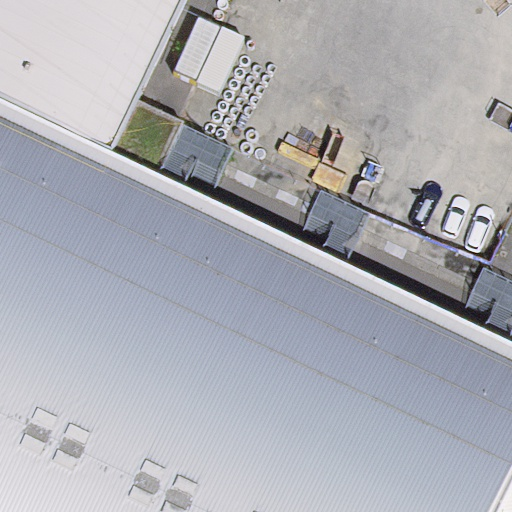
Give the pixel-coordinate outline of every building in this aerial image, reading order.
[(0,0),(0,107),(113,161),(189,0),(0,0)] [(0,107),(0,511),(497,511),(511,483),(511,350),(113,161),(0,107)] [(140,112),(128,161),(232,187),(244,137),(140,112)] [(307,209),(304,243),(346,247),(349,213),(307,209)] [(511,511),(511,483),(497,511),(511,511)]
